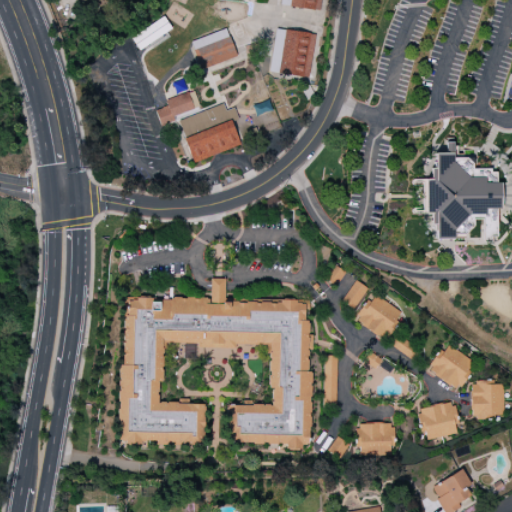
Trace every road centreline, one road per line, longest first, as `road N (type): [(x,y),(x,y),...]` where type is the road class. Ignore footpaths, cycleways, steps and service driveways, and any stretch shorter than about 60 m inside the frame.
road 1 (residential): [(349,0),(334,98),(283,169),(244,195),(174,209),(65,194)]
road 2 (primary): [(65,194),(53,225),(43,359),(21,485)]
road 3 (residential): [(283,169),(317,220),(347,244),(406,270),(446,273)]
road 4 (primary): [(41,511),(70,347)]
road 5 (primary): [(70,347),(80,221),(65,194)]
